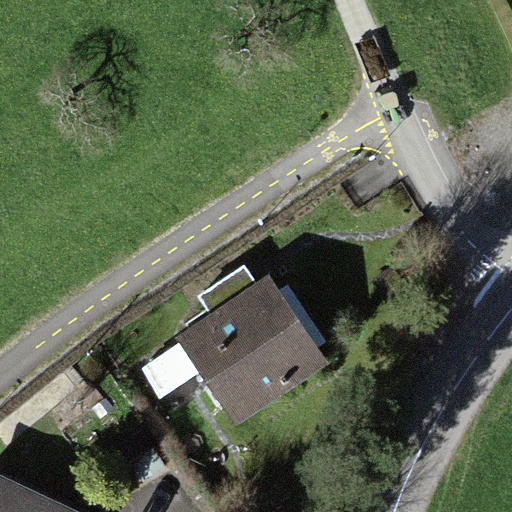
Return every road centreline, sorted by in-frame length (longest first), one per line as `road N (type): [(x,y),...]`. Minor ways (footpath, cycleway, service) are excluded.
road 1 (residential): [(511,258),(422,165),(355,0)]
road 2 (tertiary): [(392,511),(414,440),(511,282)]
